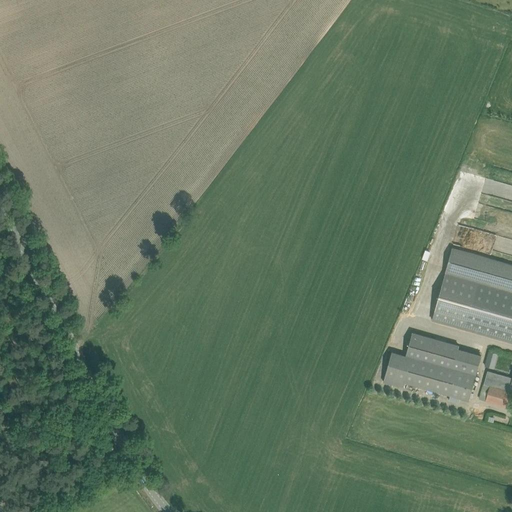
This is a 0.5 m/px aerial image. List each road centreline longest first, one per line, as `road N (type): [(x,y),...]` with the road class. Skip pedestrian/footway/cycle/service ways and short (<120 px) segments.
road 1 (track): [(344,0),(70,342)]
road 2 (tertiary): [(167,511),(128,455),(0,201)]
